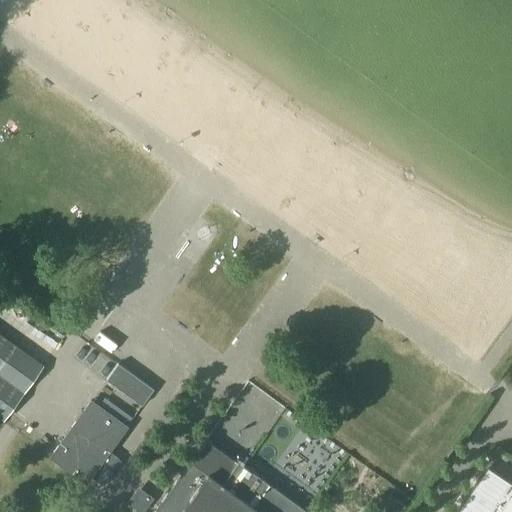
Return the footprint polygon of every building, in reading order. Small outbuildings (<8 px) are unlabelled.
[(0,416),(5,420),(44,364),(0,333),(0,416)] [(154,388),(118,363),(106,379),(142,405),(154,388)] [(128,426),(92,400),(52,457),(88,482),(95,473),(102,477),(115,458),(109,453),(128,426)] [(313,511),(210,438),(157,511),(313,511)] [(511,511),(511,483),(489,467),(456,511),(511,511)] [(141,491),(137,496),(134,501),(144,508),(150,498),(141,491)]
